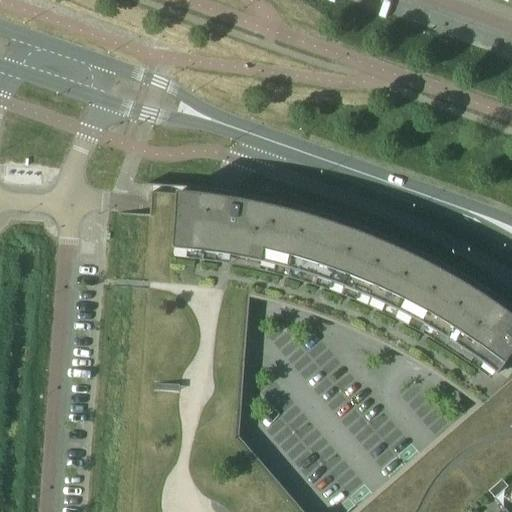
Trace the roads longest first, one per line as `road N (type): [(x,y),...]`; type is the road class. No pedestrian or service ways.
road 1 (residential): [(46,511),(68,203)]
road 2 (tertiary): [(476,214),(214,122)]
road 3 (tertiary): [(214,122),(171,89),(105,64)]
